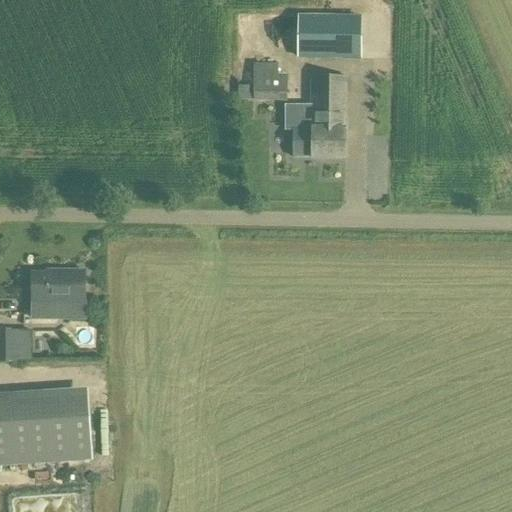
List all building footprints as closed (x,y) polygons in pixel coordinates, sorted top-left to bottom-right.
[(321,1),(321,16),(300,16),(300,59),(359,59),(360,2),(321,1)] [(287,102),(287,75),(278,75),(278,64),(253,64),(253,102),(287,102)] [(346,109),(347,78),(311,77),(311,130),(293,130),(293,157),(294,158),(294,157),(312,157),(312,159),(344,159),(344,109),(346,109)] [(85,303),(85,271),(53,271),(53,274),(32,274),(32,303),(32,312),(37,315),(65,316),(68,303),(85,303)] [(0,362),(14,363),(14,330),(0,329),(0,362)] [(0,467),(92,461),(88,389),(0,394),(0,467)]
